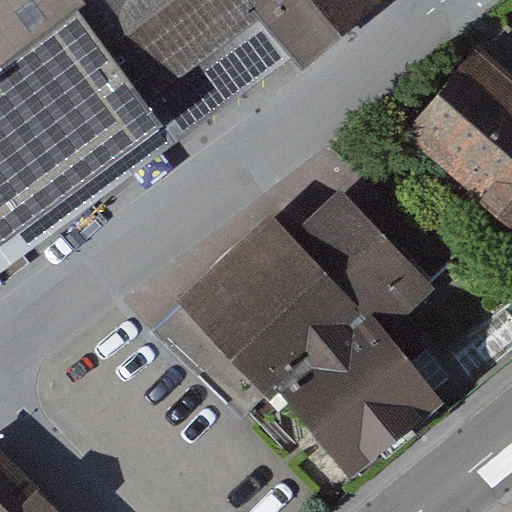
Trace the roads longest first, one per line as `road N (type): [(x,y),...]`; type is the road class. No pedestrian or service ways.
road 1 (residential): [(0,360),(226,193),(440,10)]
road 2 (residential): [(110,511),(0,379)]
